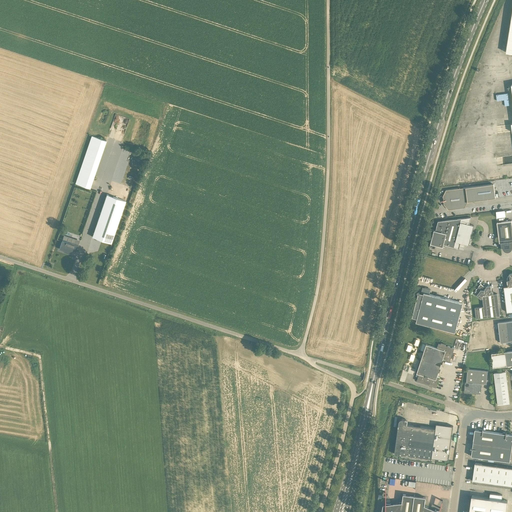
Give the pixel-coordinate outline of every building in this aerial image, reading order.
[(496,95),(497,101),(504,100),(505,106),(510,105),(508,93),(496,95)] [(80,172),(75,184),(90,189),(94,177),(80,172)] [(443,196),(443,201),(444,205),(448,210),(465,208),(468,202),(496,198),(494,184),(446,190),(443,196)] [(111,244),(126,201),(107,194),(104,203),(100,214),(96,227),(92,237),(111,244)] [(430,243),(435,245),(441,246),(441,244),(454,247),(459,249),(460,243),(469,245),(474,226),(469,224),(471,218),(461,219),(438,222),(435,231),(434,230),(430,243)] [(499,243),(501,243),(501,248),(503,248),(503,249),(504,250),(505,251),(507,251),(509,251),(510,251),(511,249),(511,248),(511,246),(511,224),(511,221),(497,223),(499,243)] [(76,252),(78,245),(75,243),(76,240),(68,237),(66,242),(62,241),(59,249),(66,252),(66,253),(71,255),(72,251),(76,252)] [(500,316),(498,305),(497,294),(493,294),(493,292),(492,292),(491,286),(487,286),(485,289),(484,288),(484,287),(481,284),(475,292),(477,294),(476,295),(483,300),(483,306),(475,307),(476,319),(500,316)] [(417,293),(418,294),(412,317),(417,319),(416,322),(455,332),(463,303),(429,294),(430,289),(422,287),(421,293),(420,293),(420,292),(419,291),(418,291),(417,292),(417,293)] [(511,320),(498,323),(500,343),(510,342),(511,345),(511,344),(511,320)] [(421,359),(441,365),(443,359),(450,361),(454,348),(439,343),(437,348),(431,346),(426,344),(421,359)] [(511,351),(505,352),(491,354),(493,368),(507,366),(511,365),(511,351)] [(417,381),(436,387),(439,377),(437,377),(441,365),(421,359),(420,362),(419,362),(416,370),(417,370),(417,373),(419,374),(417,381)] [(486,384),(488,371),(467,369),(466,382),(465,382),(464,388),(465,388),(465,391),(465,392),(466,392),(466,393),(469,393),(470,392),(471,393),(474,393),(475,393),(476,393),(476,394),(477,394),(480,392),(481,393),(480,391),(481,391),(482,384),(486,384)] [(498,405),(510,403),(506,372),(494,373),(498,405)] [(399,422),(394,454),(400,455),(400,454),(402,454),(401,457),(431,461),(436,429),(407,425),(408,420),(402,419),(401,419),(400,420),(399,421),(399,422)] [(473,443),(496,446),(498,433),(483,431),(483,429),(479,429),(479,430),(475,430),(473,443)] [(498,433),(496,446),(494,459),(510,461),(511,444),(511,434),(506,434),(506,432),(502,432),(502,434),(498,433)] [(494,459),(496,446),(473,443),(472,448),(470,448),(470,449),(471,449),(470,452),(472,452),(471,456),(494,459)] [(511,468),(475,463),(472,481),(511,486),(511,468)] [(472,496),(469,511),(505,511),(507,501),(502,500),(502,495),(490,493),(489,498),(472,496)] [(383,505),(381,511),(412,511),(414,496),(403,494),(402,502),(391,504),(385,503),(385,504),(383,505)] [(439,511),(440,510),(435,510),(424,506),(426,497),(414,496),(412,511),(439,511)]
